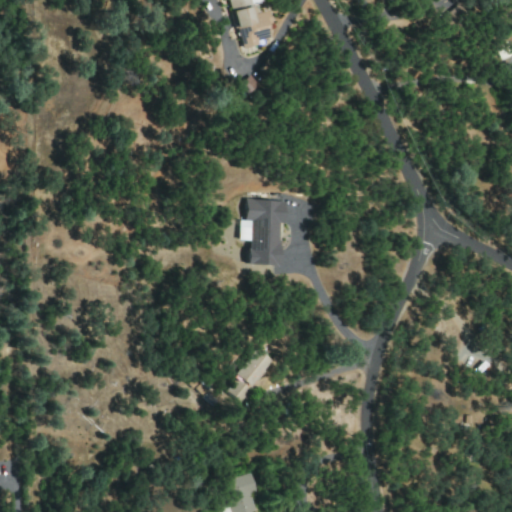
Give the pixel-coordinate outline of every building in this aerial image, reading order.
[(225,0),(236,48),(267,41),(261,11),(254,13),(252,4),(257,3),(256,0),(225,0)] [(462,21),(455,7),(438,16),(444,30),(462,21)] [(273,266),(275,223),(279,223),(280,201),(242,200),(241,221),(235,220),(234,240),(244,241),(243,265),(273,266)] [(218,390),(234,403),(267,362),(251,349),(218,390)] [(251,511),(253,511),(248,493),(252,492),(247,474),(219,481),(227,511),(251,511)]
